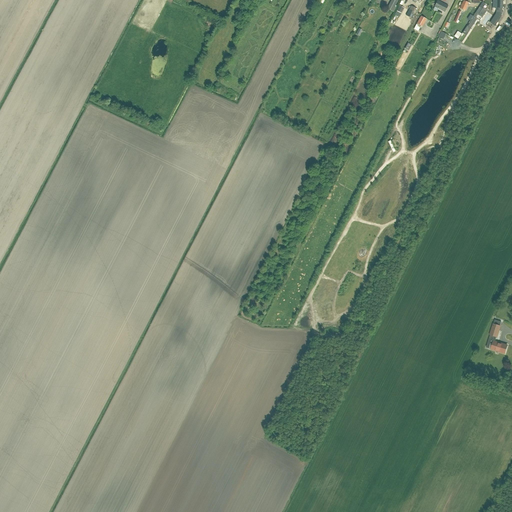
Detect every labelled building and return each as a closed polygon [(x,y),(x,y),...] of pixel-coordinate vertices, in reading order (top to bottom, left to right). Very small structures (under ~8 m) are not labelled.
[(392,12),(398,0),(391,0),(387,9),(392,12)] [(445,12),(448,6),(437,0),(434,7),(445,12)] [(492,0),(493,2),(492,7),(498,8),(502,8),(502,9),(503,9),(503,0),(504,1),(504,0),(492,0)] [(465,11),(468,3),(463,1),(460,8),(465,11)] [(412,18),(417,9),(411,6),(406,15),(412,18)] [(495,26),(499,20),(494,17),(490,23),(495,26)] [(467,26),(471,29),(477,20),(473,18),(467,26)] [(495,342),(496,337),(497,337),(500,326),(493,324),(490,335),(493,336),(491,341),(495,342)] [(495,342),(491,341),(489,348),(505,353),(507,346),(503,345),(503,344),(498,342),(498,343),(495,342)]
